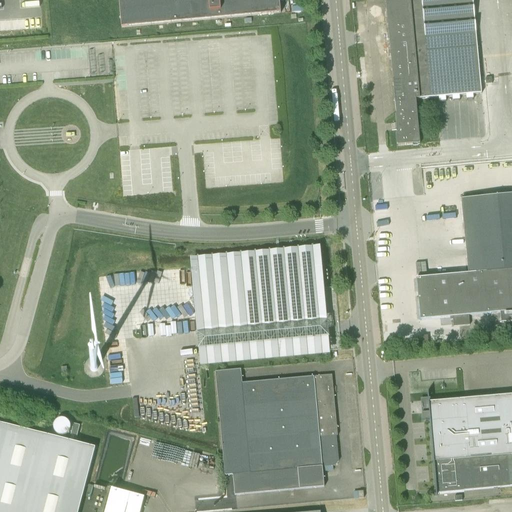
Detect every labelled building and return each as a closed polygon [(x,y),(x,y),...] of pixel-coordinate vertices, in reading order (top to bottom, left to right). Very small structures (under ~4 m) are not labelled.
[(118,0),(121,28),(281,14),(279,0),(118,0)] [(472,0),(385,0),(390,52),(477,44),(472,0)] [(477,44),(390,52),(396,115),(395,115),(398,146),(420,144),(416,100),(429,99),(481,94),(477,44)] [(469,274),(416,279),(420,320),(450,317),(450,320),(453,320),(453,327),(470,325),(469,316),(499,313),(500,324),(511,322),(511,194),(464,200),(462,199),(469,274)] [(326,323),(320,247),(191,260),(198,334),(326,323)] [(332,375),(242,384),(241,370),(215,372),(225,476),(233,475),(235,496),(324,487),(322,467),(335,466),(339,461),(337,436),(338,436),(332,375)] [(511,395),(442,401),(442,397),(426,398),(428,413),(422,414),(422,420),(430,419),(436,496),(437,496),(437,493),(511,486),(511,395)] [(67,431),(73,420),(62,413),(56,424),(67,431)] [(80,426),(74,424),(71,435),(77,437),(80,426)] [(140,511),(144,497),(112,489),(105,511),(140,511)]
